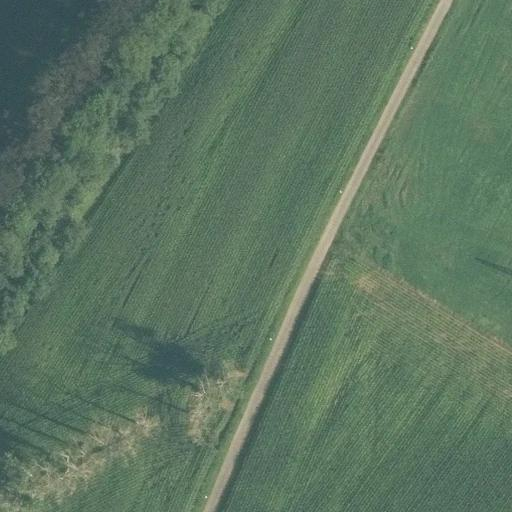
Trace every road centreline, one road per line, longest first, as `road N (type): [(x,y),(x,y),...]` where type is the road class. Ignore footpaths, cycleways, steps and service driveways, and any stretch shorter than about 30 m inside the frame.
road 1 (unclassified): [(208,511),(318,252),(445,0)]
road 2 (unclassified): [(140,0),(0,210)]
